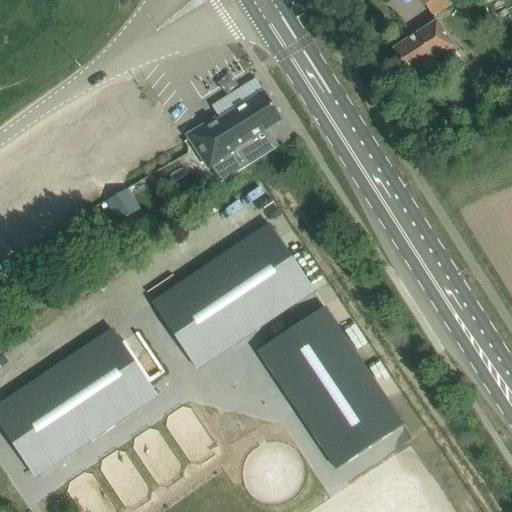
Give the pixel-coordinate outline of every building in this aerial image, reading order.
[(422,0),(426,6),(427,5),(434,17),(454,4),(452,0),(422,0)] [(453,47),(437,22),(393,50),(418,88),(434,78),(426,65),(453,47)] [(247,67),(202,86),(208,101),(253,82),(247,67)] [(283,122),(264,92),(218,121),(219,122),(192,138),(220,185),(280,147),(269,130),(283,122)] [(128,189),(108,201),(120,222),(141,210),(128,189)]
